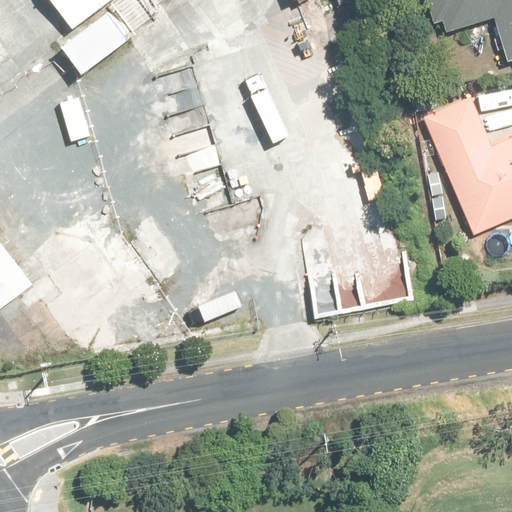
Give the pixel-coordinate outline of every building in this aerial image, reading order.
[(169,20),(153,0),(42,0),(73,41),(103,17),(130,51),(169,20)] [(511,0),(401,0),(416,52),(465,39),(475,77),(511,66),(511,0)] [(320,27),(333,60),(364,48),(350,14),(320,27)] [(333,60),(320,27),(296,36),(310,69),(333,60)] [(0,33),(0,63),(15,53),(0,33)] [(317,106),(336,99),(334,94),(352,86),(341,59),(304,73),(317,106)] [(450,249),(488,233),(511,235),(511,143),(474,160),(451,107),(398,130),(450,249)] [(341,315),(327,234),(299,239),(313,320),(341,315)] [(0,282),(0,315),(16,304),(6,291),(0,282)]
